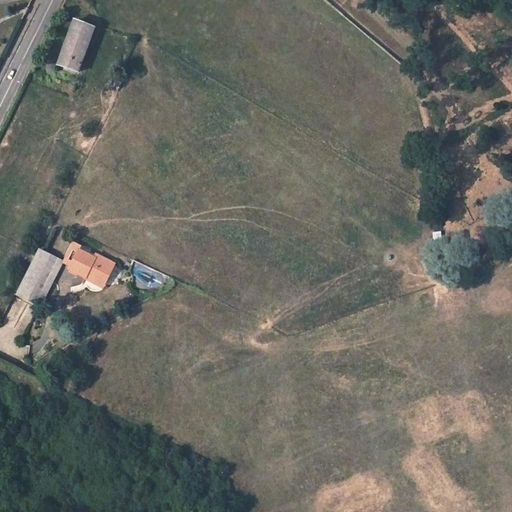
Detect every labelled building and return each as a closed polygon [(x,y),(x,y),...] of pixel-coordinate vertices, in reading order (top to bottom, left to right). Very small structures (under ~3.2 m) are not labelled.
[(76,21),(59,65),(78,73),(95,28),(76,21)] [(71,266),(79,250),(81,247),(74,243),(64,263),(71,266)] [(71,266),(69,270),(86,278),(88,274),(105,283),(115,264),(97,255),(95,258),(79,250),(71,266)] [(40,251),(17,295),(40,306),(63,262),(40,251)] [(103,287),(105,283),(88,274),(86,278),(103,287)]
